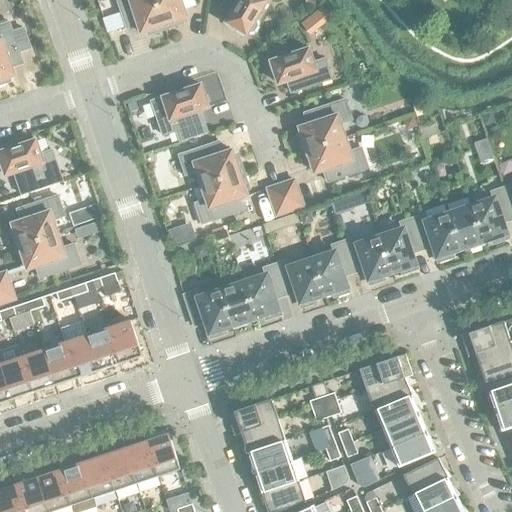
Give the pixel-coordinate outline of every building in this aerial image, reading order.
[(117,0),(126,28),(138,24),(141,33),(151,29),(153,33),(165,29),(155,0),(117,0)] [(155,0),(165,29),(177,25),(176,21),(186,18),(183,9),(195,5),(193,0),(155,0)] [(230,14),(226,22),(246,35),(248,32),(253,30),(256,25),(255,20),(267,0),(266,0),(225,0),(220,8),(230,14)] [(0,84),(4,83),(3,79),(14,75),(11,67),(22,63),(19,51),(30,48),(23,28),(12,32),(9,22),(0,25),(0,84)] [(291,92),(331,79),(325,59),(313,62),(308,48),(287,56),(282,53),(276,55),(274,60),(271,61),(278,84),(287,81),(291,92)] [(156,115),(163,135),(176,131),(180,141),(207,132),(199,110),(208,107),(200,85),(197,86),(192,83),(187,85),(184,90),(162,97),(167,111),(156,115)] [(299,139),(303,151),(345,137),(340,123),(351,119),(345,99),(304,113),(308,124),(299,127),(303,138),(299,139)] [(419,127),(423,138),(438,133),(434,122),(419,127)] [(349,152),(345,137),(303,151),(307,163),(311,162),(314,173),(323,170),(327,181),(367,168),(361,148),(349,152)] [(0,151),(0,159),(5,175),(14,172),(18,184),(22,195),(62,181),(52,150),(40,154),(35,140),(13,147),(9,145),(3,147),(1,151),(0,151)] [(219,141),(179,155),(185,175),(197,171),(201,185),(243,171),(239,159),(235,160),(232,150),(223,153),(219,141)] [(195,203),(202,223),(242,210),(238,198),(247,195),(244,185),(247,183),(243,171),(201,185),(206,200),(195,203)] [(281,184),(290,211),(303,206),(294,180),(281,184)] [(290,211),(281,184),(267,189),(276,215),(290,211)] [(511,184),(503,187),(511,215),(511,214),(511,184)] [(501,218),(511,215),(503,187),(491,191),(493,198),(471,206),(484,245),(485,245),(484,241),(492,238),(494,242),(507,237),(501,218)] [(16,248),(57,234),(53,219),(64,216),(57,196),(17,209),(20,221),(12,224),(15,234),(12,236),(16,248)] [(75,214),(78,224),(103,216),(100,206),(75,214)] [(471,206),(448,213),(460,249),(469,246),(470,250),(484,245),(471,206)] [(424,214),(412,218),(421,245),(432,242),(438,261),(452,256),(451,252),(460,249),(448,213),(426,221),(424,214)] [(402,229),(380,236),(392,272),(401,269),(403,273),(416,268),(410,249),(421,245),(412,218),(400,222),(402,229)] [(226,229),(210,234),(214,246),(230,241),(226,229)] [(40,278),(80,264),(74,244),(62,248),(57,234),(16,248),(20,260),(24,258),(27,269),(36,266),(40,278)] [(355,237),(343,241),(353,268),(363,265),(370,284),(384,279),(382,275),(392,272),(380,236),(358,244),(355,237)] [(334,252),(312,259),(324,295),(333,292),(334,296),(348,291),(342,272),(353,268),(343,241),(331,245),(334,252)] [(287,260),(275,264),(284,291),(295,288),(301,307),(315,302),(314,298),(324,295),(312,259),(289,267),(287,260)] [(274,295),(284,291),(275,264),(263,268),(266,275),(243,282),(255,318),(265,315),(266,318),(280,314),(274,295)] [(5,272),(0,274),(0,300),(1,303),(14,299),(5,272)] [(115,273),(99,278),(106,297),(121,292),(115,273)] [(243,282),(221,290),(234,329),(248,325),(247,321),(255,318),(243,282)] [(85,283),(71,288),(73,296),(88,291),(85,283)] [(73,296),(71,288),(56,293),(59,301),(73,296)] [(233,330),(234,329),(221,290),(198,297),(196,290),(183,295),(192,322),(204,318),(210,337),(224,332),(223,329),(232,326),(233,330)] [(42,297),(27,302),(30,311),(45,306),(42,297)] [(30,311),(27,302),(13,307),(16,316),(30,311)] [(142,356),(130,320),(108,328),(120,363),(142,356)] [(503,321),(461,335),(468,355),(510,341),(503,321)] [(98,371),(120,363),(108,328),(86,335),(98,371)] [(65,342),(77,378),(98,371),(86,335),(65,342)] [(511,340),(510,341),(468,355),(468,356),(476,354),(479,364),(482,372),(511,362),(511,340)] [(43,350),(55,385),(77,378),(65,342),(43,350)] [(22,357),(34,392),(55,385),(43,350),(22,357)] [(360,369),(366,390),(412,374),(405,354),(360,369)] [(0,364),(12,400),(34,392),(22,357),(0,364)] [(511,362),(482,372),(489,392),(511,383),(511,362)] [(0,403),(12,400),(0,364),(0,403)] [(412,374),(366,390),(375,410),(414,394),(414,393),(411,394),(404,378),(412,375),(412,374)] [(324,381),(311,386),(315,398),(328,394),(324,381)] [(511,383),(489,392),(495,411),(511,405),(511,383)] [(325,407),(337,403),(334,393),(322,397),(325,407)] [(375,410),(383,429),(422,412),(419,413),(412,395),(414,394),(375,410)] [(309,401),(313,411),(325,407),(322,397),(309,401)] [(234,434),(278,419),(271,399),(227,414),(234,434)] [(337,403),(325,407),(328,417),(341,413),(337,403)] [(511,405),(495,411),(502,431),(511,427),(511,405)] [(325,407),(313,411),(316,421),(328,417),(325,407)] [(383,429),(391,448),(430,431),(427,432),(420,414),(422,413),(422,412),(383,429)] [(285,440),(278,419),(234,434),(234,435),(241,432),(248,452),(245,452),(246,453),(285,440)] [(338,433),(342,445),(353,441),(348,429),(338,433)] [(430,431),(391,448),(399,467),(436,452),(435,451),(438,450),(435,451),(427,433),(430,432),(430,431)] [(321,436),(325,449),(336,445),(331,433),(321,436)] [(146,441),(158,477),(180,469),(168,434),(146,441)] [(252,473),(292,460),(285,440),(246,453),(248,452),(255,472),(252,473)] [(136,484),(158,477),(146,441),(124,448),(136,484)] [(353,441),(342,445),(347,457),(357,453),(353,441)] [(336,445),(325,449),(330,461),(340,457),(336,445)] [(115,491),(136,484),(124,448),(103,455),(115,491)] [(115,491),(103,455),(81,463),(93,498),(115,491)] [(438,458),(403,475),(413,494),(450,476),(447,477),(438,458)] [(298,481),(292,460),(252,473),(253,474),(255,473),(262,493),(259,493),(259,494),(298,481)] [(355,477),(365,472),(360,460),(350,464),(355,477)] [(71,505),(93,498),(81,463),(60,470),(71,505)] [(325,472),(331,490),(346,483),(348,478),(343,466),(325,472)] [(38,477),(49,511),(52,511),(71,505),(60,470),(38,477)] [(450,476),(413,494),(421,511),(422,511),(459,494),(456,495),(448,477),(450,476)] [(25,511),(49,511),(38,477),(16,484),(25,511)] [(275,511),(306,502),(298,481),(259,494),(262,493),(268,511),(275,511)] [(0,489),(0,507),(1,511),(25,511),(16,484),(0,489)] [(459,494),(422,511),(464,511),(457,496),(459,495),(459,494)] [(346,500),(351,511),(352,511),(361,508),(356,496),(346,500)] [(366,502),(370,511),(375,511),(381,509),(376,497),(366,502)]
